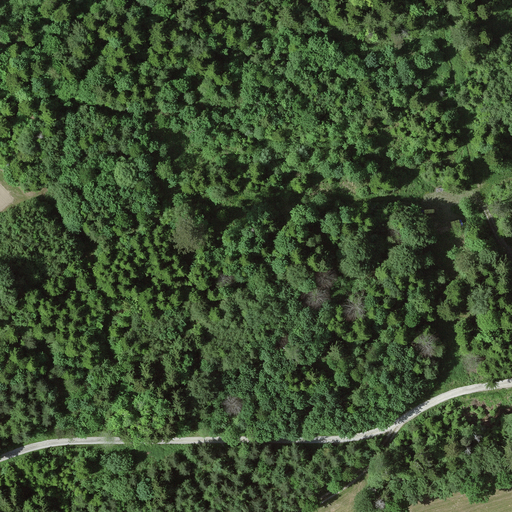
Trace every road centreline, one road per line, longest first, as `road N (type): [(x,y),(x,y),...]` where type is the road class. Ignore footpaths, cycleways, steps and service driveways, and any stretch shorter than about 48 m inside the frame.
road 1 (track): [(511,381),(441,396),(399,423),(354,438),(63,441),(0,462)]
road 2 (track): [(399,423),(358,476),(308,511)]
